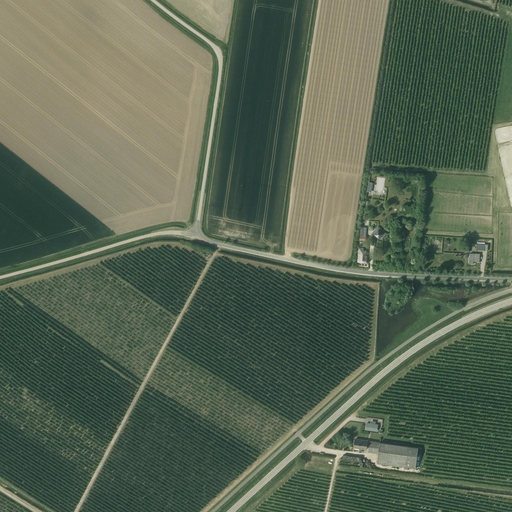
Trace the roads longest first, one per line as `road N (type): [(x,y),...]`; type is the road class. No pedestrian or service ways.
road 1 (tertiary): [(230,511),(408,352),(511,301)]
road 2 (unclassified): [(511,280),(344,270),(195,235)]
road 3 (unclassified): [(195,235),(219,49),(155,0)]
road 4 (unclassified): [(0,278),(157,234),(195,235)]
